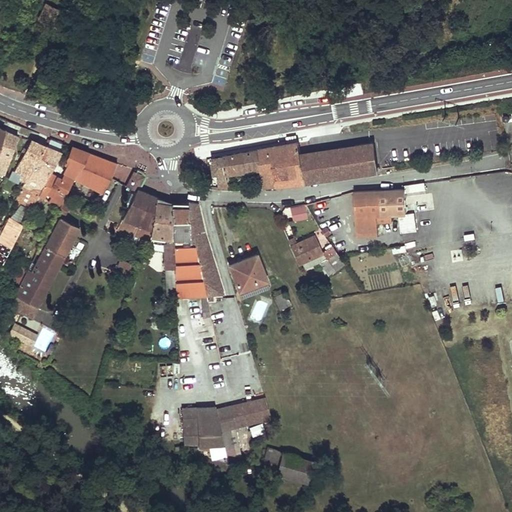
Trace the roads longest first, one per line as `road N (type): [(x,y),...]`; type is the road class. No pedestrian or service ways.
road 1 (residential): [(166,152),(180,188),(225,195),(510,156)]
road 2 (tertiary): [(511,81),(230,129),(190,128)]
road 3 (unknown): [(193,193),(252,387)]
road 4 (tertiary): [(143,133),(105,133),(0,102)]
